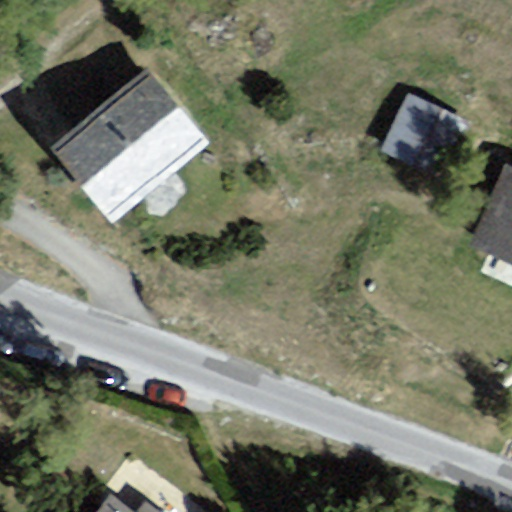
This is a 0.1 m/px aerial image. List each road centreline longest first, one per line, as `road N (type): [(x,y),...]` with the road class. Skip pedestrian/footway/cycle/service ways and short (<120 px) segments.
road 1 (unclassified): [(0,305),(511,493)]
road 2 (track): [(117,0),(85,9),(51,53),(0,94)]
